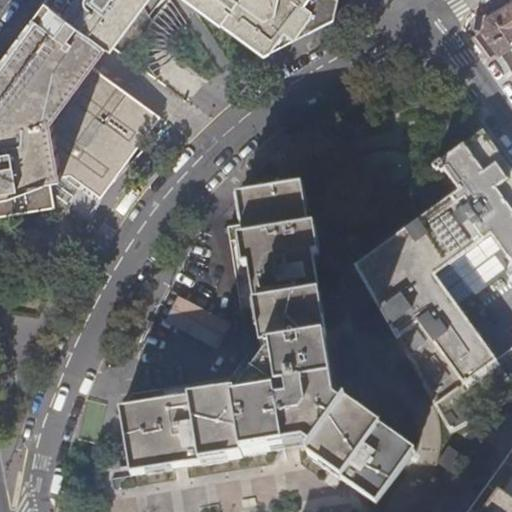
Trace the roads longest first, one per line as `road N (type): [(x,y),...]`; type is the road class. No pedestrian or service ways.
road 1 (residential): [(32,511),(50,424),(87,336),(129,251),(172,194),(217,143),(271,101),(425,17)]
road 2 (residential): [(425,17),(511,130)]
